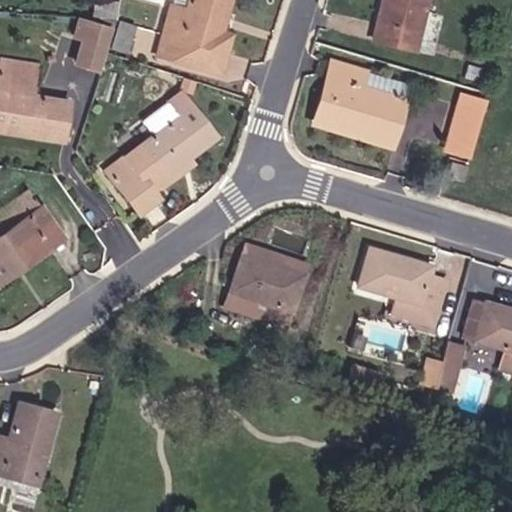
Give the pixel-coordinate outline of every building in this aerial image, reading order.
[(98,0),(97,9),(115,11),(116,0),(98,0)] [(221,52),(225,38),(235,0),(194,0),(191,13),(176,9),(168,36),(197,44),(190,70),(226,80),(233,55),(221,52)] [(389,0),(377,47),(420,58),(435,0),(389,0)] [(91,28),(83,25),(77,41),(85,44),(91,28)] [(110,35),(91,28),(85,44),(77,69),(96,76),(110,35)] [(140,33),(127,29),(120,50),(133,55),(140,33)] [(160,62),(190,70),(197,44),(168,36),(160,62)] [(221,52),(233,55),(237,41),(225,38),(221,52)] [(0,134),(67,146),(74,108),(37,101),(43,69),(7,63),(5,73),(2,73),(0,72),(0,134)] [(315,126),(394,152),(413,92),(334,68),(315,126)] [(197,96),(200,88),(191,85),(188,94),(197,96)] [(128,159),(140,175),(123,187),(144,217),(161,206),(157,200),(151,191),(194,161),(219,143),(187,96),(147,124),(157,139),(128,159)] [(448,147),(475,156),(488,113),(462,105),(448,147)] [(124,148),(145,132),(139,123),(117,139),(124,148)] [(140,175),(128,159),(111,170),(123,187),(140,175)] [(157,200),(200,170),(194,161),(151,191),(157,200)] [(449,188),(464,192),(469,174),(455,170),(449,188)] [(0,215),(0,232),(3,238),(45,210),(33,193),(0,215)] [(0,286),(53,252),(46,242),(60,233),(45,210),(3,238),(0,240),(0,286)] [(53,252),(66,243),(60,233),(46,242),(53,252)] [(243,262),(306,283),(311,270),(247,249),(243,262)] [(397,323),(436,335),(449,290),(431,284),(434,276),(372,260),(361,299),(401,310),(397,323)] [(260,327),(287,335),(306,283),(243,262),(231,298),(265,309),(260,327)] [(511,316),(475,306),(463,343),(504,355),(497,377),(511,381),(511,316)] [(250,364),(276,372),(281,357),(255,348),(250,364)] [(377,382),(380,369),(350,363),(348,376),(377,382)] [(421,394),(438,399),(446,373),(430,367),(421,394)] [(438,399),(454,404),(462,377),(446,373),(438,399)] [(0,472),(33,482),(51,418),(12,407),(1,443),(0,443),(0,472)] [(511,431),(509,441),(504,439),(502,445),(507,447),(505,452),(511,454),(511,431)] [(0,484),(30,493),(33,482),(0,472),(0,484)]
